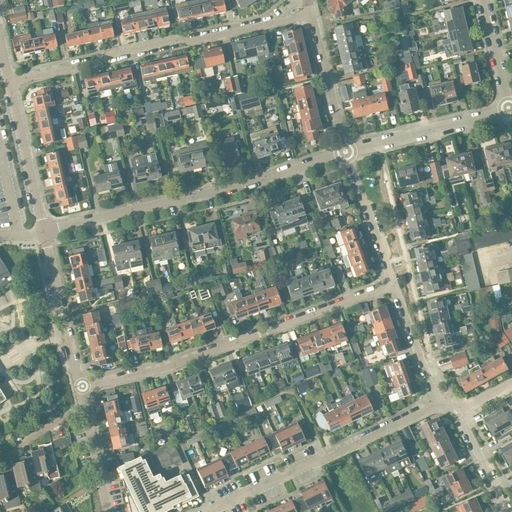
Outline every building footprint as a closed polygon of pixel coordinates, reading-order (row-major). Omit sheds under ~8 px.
[(42,0),(45,9),(52,8),(49,0),(42,0)] [(198,0),(187,3),(188,8),(191,20),(202,18),(199,6),(198,2),(198,0)] [(205,0),(198,2),(199,6),(202,18),(214,15),(210,0),(205,0)] [(210,0),(214,15),(225,13),(222,0),(210,0)] [(250,4),(247,0),(234,0),(240,8),(242,7),(243,8),(250,4)] [(346,6),(354,0),(329,0),(327,2),(332,7),(329,10),(333,15),(334,15),(335,19),(349,16),(346,6)] [(391,0),(392,2),(388,3),(393,10),(399,8),(400,8),(399,2),(398,0),(391,0)] [(410,14),(407,2),(401,4),(404,15),(410,14)] [(176,12),(173,13),(175,22),(178,21),(179,23),(191,20),(188,8),(187,3),(175,5),(176,11),(176,12)] [(388,3),(384,4),(385,9),(386,12),(393,10),(388,3)] [(153,10),(158,28),(169,25),(165,8),(158,10),(157,5),(152,6),(153,10)] [(13,15),(25,13),(23,6),(11,9),(13,15)] [(445,24),(464,19),(463,14),(464,13),(463,11),(462,10),(462,8),(445,12),(447,19),(444,20),(445,24)] [(147,30),(158,28),(153,10),(142,13),(142,14),(143,18),(147,30)] [(15,23),(26,20),(25,13),(13,15),(15,23)] [(147,30),(143,18),(142,14),(131,16),(135,33),(147,30)] [(375,23),(388,20),(386,14),(373,17),(375,23)] [(123,36),(135,33),(131,16),(131,18),(121,20),(120,24),(123,36)] [(464,19),(445,24),(439,25),(440,29),(449,27),(450,34),(467,30),(466,26),(467,25),(466,22),(465,22),(464,19)] [(98,24),(102,40),(113,38),(110,26),(112,26),(111,21),(98,24)] [(102,40),(98,24),(98,23),(97,23),(98,29),(88,31),(91,43),(102,40)] [(338,41),(360,36),(360,35),(361,35),(358,24),(352,25),(337,29),(337,31),(336,31),(338,41)] [(41,31),(45,50),(57,47),(54,36),(53,36),(51,29),(41,31)] [(285,46),(302,42),(299,30),(282,34),(285,46)] [(450,45),(469,40),(469,37),(469,36),(469,34),(468,33),(467,30),(450,34),(447,34),(449,40),(443,41),(444,46),(450,45)] [(34,53),(45,50),(41,31),(36,32),(38,39),(31,41),(34,53)] [(79,45),(91,43),(88,31),(76,34),(79,45)] [(67,48),(79,45),(76,34),(64,36),(67,48)] [(22,55),(34,53),(31,41),(31,39),(30,36),(11,40),(14,53),(21,52),(22,55)] [(341,52),(362,47),(360,36),(338,41),(341,52)] [(266,45),(264,37),(252,39),(256,57),(259,66),(259,65),(269,63),(269,64),(273,62),(269,44),(266,45)] [(246,60),(256,57),(252,39),(241,42),(246,60)] [(402,50),(409,48),(407,39),(400,41),(402,50)] [(444,46),(445,51),(447,57),(455,55),(472,51),(471,49),(472,48),(472,45),(470,45),(469,40),(450,45),(444,46)] [(235,62),(246,60),(241,42),(231,45),(235,62)] [(288,57),(305,53),(302,42),(285,46),(288,57)] [(343,64),(365,58),(362,47),(341,52),(343,64)] [(205,68),(223,64),(220,48),(218,49),(218,48),(213,49),(213,50),(201,52),(205,68)] [(401,66),(412,63),(409,48),(402,50),(402,51),(403,55),(404,58),(399,59),(401,66)] [(290,68),(308,64),(305,53),(288,57),(290,68)] [(174,59),(177,71),(178,75),(193,72),(191,62),(187,63),(186,57),(174,59)] [(365,58),(343,64),(345,72),(347,71),(347,74),(368,69),(365,58)] [(172,72),(177,71),(174,59),(162,62),(166,78),(173,76),(172,72)] [(420,61),(413,63),(413,64),(414,69),(422,67),(420,61)] [(155,80),(166,78),(162,62),(151,64),(155,80)] [(457,81),(463,87),(466,85),(472,84),(472,85),(478,83),(478,82),(479,82),(477,72),(476,71),(477,70),(476,65),(474,66),(474,64),(467,66),(467,63),(462,65),(464,75),(457,81)] [(155,80),(151,64),(139,67),(143,83),(149,81),(150,86),(156,85),(155,80)] [(308,64),(290,68),(293,80),(310,76),(308,64)] [(413,64),(406,66),(410,80),(416,78),(413,64)] [(118,72),(121,84),(121,86),(122,87),(122,91),(136,88),(133,75),(130,76),(129,69),(118,72)] [(196,71),(198,79),(205,77),(203,69),(196,71)] [(121,86),(118,72),(107,74),(110,90),(122,87),(121,86)] [(99,93),(110,90),(107,74),(95,77),(99,93)] [(357,87),(366,85),(364,81),(367,80),(366,75),(353,78),(354,84),(356,83),(357,87)] [(232,77),(235,91),(236,94),(244,93),(240,76),(232,77)] [(392,91),(389,82),(388,76),(381,78),(385,93),(392,91)] [(100,96),(99,93),(95,77),(83,79),(88,99),(100,96)] [(235,91),(232,77),(225,79),(228,93),(235,91)] [(440,81),(429,84),(429,87),(434,107),(440,106),(441,106),(446,105),(441,84),(440,81)] [(453,81),(441,84),(446,105),(453,104),(452,103),(457,102),(456,94),(463,87),(457,81),(454,84),(453,81)] [(296,102),(313,97),(310,87),(293,91),(296,102)] [(37,98),(32,99),(35,111),(48,108),(54,107),(50,89),(36,92),(37,98)] [(402,92),(400,92),(403,104),(400,105),(402,112),(405,111),(406,113),(407,113),(407,114),(413,113),(413,112),(419,110),(414,89),(407,91),(407,89),(401,91),(402,92)] [(367,91),(353,94),(355,102),(353,103),(357,118),(366,116),(367,118),(373,116),(369,99),(367,91)] [(254,109),(260,107),(256,92),(251,94),(254,109)] [(369,99),(373,116),(380,115),(381,112),(388,110),(384,95),(369,99)] [(232,112),(240,110),(237,96),(229,98),(232,112)] [(298,113),(314,109),(313,103),(314,103),(313,97),(296,102),(298,113)] [(146,114),(151,113),(149,103),(143,104),(146,114)] [(179,111),(180,116),(193,113),(194,120),(201,118),(198,106),(179,111)] [(48,108),(35,111),(38,122),(51,119),(50,119),(56,118),(54,107),(48,108)] [(254,109),(256,117),(262,115),(260,107),(254,109)] [(301,124),(318,119),(317,116),(316,116),(314,109),(298,113),(301,124)] [(166,120),(180,116),(179,111),(158,115),(161,128),(167,126),(166,120)] [(90,127),(96,125),(93,114),(87,115),(90,127)] [(133,120),(136,130),(140,129),(140,125),(147,124),(149,132),(156,130),(152,115),(133,120)] [(51,119),(38,122),(40,134),(59,130),(59,129),(53,131),(51,119)] [(318,119),(301,124),(304,135),(305,135),(307,142),(318,139),(316,132),(321,131),(318,119)] [(115,125),(118,137),(124,136),(121,123),(115,125)] [(110,139),(118,137),(115,125),(107,127),(110,139)] [(274,127),(261,132),(263,136),(269,155),(271,155),(282,151),(276,133),(274,127)] [(56,142),(61,141),(59,130),(40,134),(43,146),(56,143),(56,142)] [(261,132),(249,136),(251,142),(257,160),(268,156),(269,155),(263,136),(261,132)] [(77,143),(79,150),(87,148),(84,135),(76,137),(77,143)] [(66,145),(77,143),(76,137),(65,139),(66,145)] [(226,164),(230,163),(238,161),(235,145),(234,145),(233,137),(220,140),(222,149),(221,149),(225,164),(226,163),(226,164)] [(68,152),(79,150),(77,143),(66,145),(68,152)] [(511,157),(509,144),(498,147),(502,165),(504,170),(509,169),(511,180),(511,157)] [(497,166),(502,165),(498,147),(486,150),(490,168),(491,168),(492,173),(495,172),(497,166)] [(193,171),(189,154),(188,154),(187,149),(178,151),(175,154),(171,155),(173,165),(177,164),(179,174),(193,171)] [(58,152),(45,155),(48,167),(67,163),(64,151),(58,152)] [(189,154),(193,171),(205,168),(201,151),(189,154)] [(155,154),(143,157),(148,181),(160,178),(155,154)] [(476,177),(470,154),(458,156),(465,182),(472,180),(472,178),(476,177)] [(465,182),(458,156),(447,159),(453,183),(457,182),(457,184),(465,182)] [(143,157),(129,160),(130,165),(135,184),(148,181),(143,157)] [(67,163),(48,167),(50,178),(63,176),(70,174),(67,163)] [(116,163),(104,166),(106,175),(109,190),(121,187),(117,168),(116,163)] [(435,183),(440,182),(443,181),(439,167),(432,168),(435,183)] [(419,183),(415,168),(404,170),(404,168),(394,171),(396,177),(397,176),(400,187),(409,185),(410,189),(418,187),(417,183),(419,183)] [(109,190),(106,175),(98,177),(97,173),(91,174),(96,193),(109,190)] [(53,190),(66,187),(63,176),(50,178),(53,190)] [(485,180),(488,192),(495,190),(492,179),(485,180)] [(481,193),(488,192),(485,180),(479,182),(481,193)] [(326,188),(334,210),(346,206),(338,185),(334,187),(334,185),(326,188)] [(66,187),(53,190),(56,202),(61,201),(62,207),(73,204),(71,199),(69,199),(66,187)] [(333,210),(334,210),(326,188),(317,191),(318,192),(314,194),(321,214),(326,212),(325,208),(332,206),(333,210)] [(404,208),(435,200),(434,197),(428,198),(426,188),(417,190),(418,192),(401,196),(404,208)] [(450,203),(457,201),(453,188),(447,190),(450,203)] [(286,204),(292,223),(294,228),(306,223),(298,199),(297,200),(296,198),(286,202),(286,203),(286,204)] [(406,219),(424,215),(422,204),(429,202),(430,206),(436,204),(435,200),(404,208),(406,219)] [(274,210),(269,212),(275,229),(279,228),(281,233),(294,228),(292,223),(286,204),(284,204),(283,203),(274,206),(275,207),(273,208),(274,210)] [(237,240),(248,238),(247,234),(258,231),(253,212),(245,214),(246,217),(232,220),(237,240)] [(409,230),(441,223),(440,219),(434,220),(434,219),(426,221),(424,215),(406,219),(409,230)] [(337,220),(340,228),(346,226),(343,218),(337,220)] [(333,230),(340,228),(337,220),(330,222),(333,230)] [(441,223),(409,230),(412,242),(430,238),(428,231),(435,229),(435,228),(445,226),(444,223),(441,224),(441,223)] [(328,224),(319,228),(321,235),(331,231),(328,224)] [(200,228),(205,250),(221,246),(219,239),(216,240),(213,225),(200,228)] [(192,253),(205,250),(200,228),(187,231),(192,253)] [(344,246),(360,240),(355,228),(347,231),(346,228),(338,231),(344,246)] [(499,244),(511,242),(508,229),(496,232),(499,244)] [(316,247),(323,245),(319,232),(312,234),(316,247)] [(493,246),(499,244),(496,232),(490,234),(493,246)] [(161,236),(164,251),(171,249),(172,254),(177,252),(173,234),(161,236)] [(487,247),(493,246),(490,234),(484,235),(487,247)] [(481,249),(487,247),(484,235),(478,237),(481,249)] [(167,260),(164,251),(161,236),(149,239),(153,262),(159,260),(159,262),(167,260)] [(475,250),(481,249),(478,237),(472,238),(475,250)] [(460,241),(459,241),(459,242),(457,242),(460,256),(469,254),(468,249),(471,249),(469,239),(467,240),(467,239),(467,240),(460,241)] [(342,259),(364,251),(360,240),(344,246),(347,256),(342,258),(342,259)] [(124,245),(130,269),(142,266),(136,242),(124,245)] [(299,243),(294,245),(296,253),(302,251),(299,243)] [(117,272),(130,269),(124,245),(111,248),(117,272)] [(279,261),(286,258),(282,246),(275,248),(279,261)] [(417,262),(435,258),(432,246),(414,250),(417,262)] [(448,250),(440,252),(441,256),(442,256),(448,254),(457,252),(456,247),(447,249),(448,250)] [(71,269),(86,266),(90,265),(89,261),(87,260),(85,260),(82,248),(72,251),(73,257),(69,258),(71,269)] [(260,266),(274,263),(270,249),(266,250),(266,249),(258,251),(260,266)] [(99,263),(105,261),(103,250),(96,251),(99,263)] [(332,250),(326,252),(327,255),(329,260),(335,258),(333,253),(332,250)] [(352,267),(367,261),(364,251),(342,259),(346,269),(352,267)] [(461,263),(473,261),(472,254),(460,257),(461,263)] [(420,273),(437,269),(435,258),(417,262),(420,273)] [(0,288),(8,283),(6,279),(10,276),(0,260),(0,288)] [(289,262),(288,260),(283,262),(285,269),(291,267),(289,262)] [(367,261),(352,267),(356,278),(371,272),(367,261)] [(463,269),(475,267),(473,261),(461,263),(463,269)] [(224,279),(230,277),(227,265),(221,266),(224,279)] [(74,281),(89,277),(86,266),(71,269),(74,281)] [(476,273),(475,267),(463,269),(464,275),(476,273)] [(316,270),(323,290),(333,286),(328,270),(322,272),(321,268),(316,270)] [(422,284),(440,280),(437,269),(420,273),(422,284)] [(313,294),(323,290),(316,270),(309,272),(310,276),(307,278),(313,294)] [(504,284),(510,283),(507,270),(502,272),(504,284)] [(341,271),(335,273),(339,284),(345,282),(341,271)] [(498,285),(504,284),(502,272),(495,273),(498,285)] [(465,281),(477,279),(476,273),(464,275),(465,281)] [(189,276),(192,288),(199,287),(197,274),(189,276)] [(192,288),(189,276),(189,275),(182,277),(184,290),(192,288)] [(313,294),(307,278),(302,279),(301,276),(295,278),(302,297),(313,294)] [(77,292),(92,288),(89,277),(74,281),(77,292)] [(115,291),(123,289),(120,277),(113,278),(115,291)] [(291,301),(302,297),(295,278),(289,280),(290,284),(285,285),(291,301)] [(152,281),(155,293),(161,292),(159,280),(152,281)] [(440,280),(422,284),(425,296),(443,292),(440,280)] [(151,294),(155,293),(152,281),(145,283),(148,296),(151,295),(151,294)] [(170,283),(163,285),(165,292),(172,291),(170,283)] [(209,288),(211,295),(220,292),(221,297),(228,295),(223,283),(209,288)] [(489,302),(495,301),(492,286),(485,288),(489,303),(488,303),(489,305),(490,305),(489,302)] [(92,288),(77,292),(79,303),(94,300),(96,299),(94,294),(93,294),(92,288)] [(262,288),(251,291),(253,296),(258,312),(269,309),(263,292),(262,288)] [(263,292),(269,309),(280,305),(274,288),(263,292)] [(482,307),(489,305),(488,303),(489,303),(485,288),(480,289),(478,290),(482,307)] [(197,290),(201,301),(209,298),(206,289),(197,290)] [(151,295),(148,296),(138,298),(139,305),(152,302),(151,295)] [(248,316),(242,300),(240,295),(235,296),(237,302),(231,304),(231,305),(228,306),(227,308),(230,314),(232,315),(234,314),(236,320),(248,316)] [(245,297),(241,298),(242,300),(248,316),(258,312),(253,296),(245,299),(245,297)] [(440,301),(427,304),(430,316),(448,312),(452,311),(451,306),(446,307),(445,300),(440,301)] [(135,301),(119,304),(121,313),(136,310),(135,301)] [(372,325),(388,319),(384,307),(368,314),(372,325)] [(85,327),(99,324),(97,312),(82,315),(85,327)] [(433,327),(450,323),(448,312),(430,316),(433,327)] [(199,318),(204,333),(215,329),(209,314),(199,318)] [(193,337),(204,333),(199,318),(188,322),(193,337)] [(376,336),(392,330),(388,319),(372,325),(376,336)] [(87,338),(102,335),(101,329),(107,328),(106,322),(99,324),(85,327),(87,338)] [(182,341),(193,337),(188,322),(177,326),(182,341)] [(435,338),(440,337),(453,334),(450,323),(433,327),(435,338)] [(329,327),(334,344),(345,340),(339,324),(329,327)] [(355,326),(349,329),(350,333),(356,330),(363,328),(362,324),(355,326)] [(171,345),(182,341),(177,326),(165,330),(171,345)] [(324,348),(334,344),(329,327),(318,331),(324,348)] [(145,329),(150,350),(161,348),(158,333),(152,335),(150,328),(145,329)] [(129,341),(127,341),(128,349),(131,349),(131,350),(137,349),(138,353),(150,350),(145,329),(133,332),(134,338),(129,340),(129,341)] [(380,346),(396,340),(392,330),(376,336),(380,346)] [(313,352),(324,348),(318,331),(307,335),(313,352)] [(498,337),(504,346),(509,342),(502,333),(498,337)] [(453,334),(440,337),(435,338),(438,349),(445,348),(446,354),(460,350),(459,344),(455,344),(453,334)] [(90,349),(105,346),(102,335),(87,338),(90,349)] [(313,352),(307,335),(295,340),(301,356),(308,354),(310,359),(314,357),(313,352)] [(499,349),(504,346),(498,337),(493,340),(499,349)] [(396,340),(380,346),(384,357),(400,352),(396,340)] [(280,346),(275,348),(275,349),(281,364),(282,369),(298,363),(293,350),(288,351),(286,345),(280,347),(280,346)] [(105,346),(90,349),(93,361),(98,360),(99,367),(112,364),(110,356),(107,357),(105,346)] [(358,354),(371,349),(369,346),(363,348),(364,352),(358,354)] [(270,368),(281,364),(275,349),(269,351),(269,350),(264,352),(270,368)] [(371,349),(358,354),(359,359),(366,356),(366,355),(372,353),(371,349)] [(259,372),(270,368),(264,352),(264,353),(258,355),(258,354),(253,356),(259,372)] [(466,359),(468,364),(465,353),(460,354),(462,360),(466,359)] [(452,363),(462,360),(460,354),(450,358),(452,363)] [(259,372),(253,356),(252,356),(252,357),(247,359),(247,358),(242,360),(243,360),(242,361),(247,376),(254,373),(256,378),(260,377),(259,372)] [(491,365),(497,376),(508,370),(502,358),(495,362),(493,357),(489,359),(491,365)] [(454,369),(468,364),(466,359),(462,360),(452,363),(454,369)] [(486,382),(497,376),(491,365),(489,359),(488,360),(489,361),(484,364),(486,367),(481,370),(479,366),(478,366),(480,370),(486,382)] [(391,378),(407,372),(405,367),(406,366),(405,362),(403,362),(403,361),(387,367),(391,378)] [(238,387),(230,363),(219,367),(228,391),(238,387)] [(476,388),(486,382),(480,370),(478,366),(469,371),(469,370),(469,376),(476,388)] [(219,389),(218,388),(225,385),(227,391),(228,391),(219,367),(207,372),(214,390),(219,389)] [(307,379),(312,377),(308,367),(303,369),(307,379)] [(362,377),(368,375),(374,373),(372,367),(360,371),(362,377)] [(469,376),(469,370),(468,369),(462,372),(463,374),(456,378),(456,380),(460,388),(462,387),(466,393),(476,388),(469,376)] [(391,390),(411,382),(410,382),(412,381),(410,377),(408,376),(407,372),(391,378),(394,388),(390,390),(391,390)] [(378,384),(378,383),(374,373),(368,375),(372,386),(378,384)] [(186,379),(193,397),(199,395),(199,396),(204,394),(197,375),(186,379)] [(366,388),(372,386),(368,375),(362,377),(366,388)] [(186,399),(193,397),(186,379),(175,384),(181,402),(186,401),(186,399)] [(275,382),(278,391),(285,388),(282,380),(275,382)] [(306,382),(296,386),(299,395),(309,391),(306,382)] [(411,382),(391,390),(392,394),(396,393),(399,400),(415,394),(414,392),(415,391),(414,388),(412,387),(411,382)] [(251,398),(256,396),(252,385),(247,387),(251,398)] [(158,406),(159,407),(163,405),(164,408),(166,409),(172,407),(173,405),(171,401),(169,402),(164,387),(153,391),(158,406)] [(158,407),(159,407),(158,406),(153,391),(142,395),(149,416),(160,412),(158,407)] [(352,397),(361,417),(372,412),(370,408),(375,406),(370,394),(358,400),(356,394),(352,397)] [(108,403),(103,404),(105,416),(120,412),(120,413),(120,412),(116,395),(106,397),(108,403)] [(133,410),(139,408),(136,397),(130,398),(133,410)] [(271,401),(273,405),(282,401),(279,397),(271,401)] [(351,422),(361,417),(352,397),(351,397),(354,402),(344,407),(351,422)] [(248,398),(235,403),(238,411),(250,406),(248,398)] [(266,409),(273,405),(271,401),(263,404),(266,409)] [(214,405),(219,418),(226,416),(221,402),(214,405)] [(333,411),(331,406),(329,403),(325,404),(325,405),(329,413),(323,416),(318,412),(319,413),(317,416),(317,418),(317,421),(318,424),(320,426),(322,428),(325,429),(328,429),(330,432),(341,427),(333,411)] [(212,421),(219,418),(214,405),(206,407),(212,421)] [(341,427),(351,422),(344,407),(333,411),(341,427)] [(488,432),(511,417),(511,411),(511,410),(504,414),(502,409),(484,419),(486,424),(484,426),(488,432)] [(108,427),(123,424),(126,423),(124,412),(120,412),(120,413),(120,412),(105,416),(108,427)] [(182,420),(187,434),(193,432),(188,417),(182,420)] [(511,417),(488,432),(491,437),(493,436),(496,441),(511,432),(511,427),(511,426),(511,425),(511,417)] [(427,438),(444,430),(439,419),(421,427),(423,432),(424,431),(427,438)] [(284,428),(294,449),(296,449),(295,446),(305,441),(296,423),(284,428)] [(123,424),(108,427),(111,438),(125,435),(123,424)] [(293,450),(294,449),(284,428),(272,434),(279,448),(281,452),(291,448),(293,450)] [(171,440),(182,436),(180,430),(170,434),(171,440)] [(431,449),(449,440),(444,430),(427,438),(430,444),(429,444),(431,449)] [(194,437),(196,442),(204,438),(202,434),(194,437)] [(268,453),(279,448),(272,434),(262,439),(268,453)] [(409,446),(417,443),(412,434),(405,437),(409,446)] [(125,435),(111,438),(113,450),(128,447),(125,435)] [(189,446),(196,442),(194,437),(186,441),(189,446)] [(11,438),(6,440),(7,441),(9,443),(8,444),(9,444),(11,448),(15,445),(11,438)] [(54,449),(71,445),(69,439),(53,443),(54,449)] [(258,458),(268,453),(262,439),(251,444),(258,458)] [(437,459),(454,451),(449,440),(431,449),(432,452),(434,452),(437,459)] [(390,446),(398,464),(402,462),(402,461),(408,457),(400,441),(390,446)] [(31,453),(37,476),(44,474),(49,480),(59,478),(52,448),(50,443),(49,443),(49,444),(44,445),(38,446),(39,451),(31,453)] [(172,443),(163,447),(146,455),(154,472),(176,464),(177,467),(182,464),(172,443)] [(417,443),(409,446),(412,452),(419,448),(417,443)] [(505,462),(511,457),(511,443),(501,450),(504,455),(502,456),(505,462)] [(247,463),(258,458),(251,444),(240,449),(247,463)] [(398,464),(390,446),(380,451),(387,467),(391,474),(401,469),(398,464)] [(236,468),(247,463),(240,449),(230,454),(236,468)] [(380,451),(370,456),(378,474),(380,479),(391,474),(387,467),(380,451)] [(454,451),(437,459),(440,464),(438,465),(441,470),(459,461),(454,451)] [(40,490),(37,476),(31,453),(29,453),(30,457),(19,459),(20,463),(11,465),(12,471),(11,471),(11,469),(15,487),(16,487),(16,489),(25,487),(30,492),(40,490)] [(226,473),(236,468),(230,454),(219,459),(226,473)] [(370,484),(380,479),(378,474),(370,456),(359,461),(370,484)] [(419,467),(426,464),(423,457),(416,461),(419,467)] [(141,462),(139,458),(117,468),(118,469),(121,468),(122,471),(119,473),(123,480),(122,480),(124,488),(129,485),(133,493),(126,496),(126,495),(125,496),(129,511),(166,511),(172,509),(171,506),(178,503),(179,506),(187,502),(185,499),(189,498),(190,501),(198,497),(187,475),(184,477),(183,475),(164,483),(160,474),(152,478),(143,461),(141,462)] [(228,478),(226,473),(219,459),(207,465),(217,486),(219,485),(218,482),(228,478)] [(426,464),(419,467),(422,472),(429,469),(426,464)] [(216,487),(217,486),(207,465),(196,470),(204,489),(214,484),(216,487)] [(0,501),(4,500),(7,504),(8,509),(20,506),(19,504),(15,487),(11,469),(9,470),(4,471),(0,471),(0,501)] [(446,477),(442,479),(447,490),(450,489),(467,481),(465,476),(465,475),(463,470),(462,470),(462,469),(446,477)] [(402,473),(405,479),(411,492),(416,490),(407,471),(402,473)] [(311,484),(321,505),(333,499),(324,481),(314,486),(313,483),(311,484)] [(467,481),(450,489),(452,492),(453,491),(456,498),(472,491),(472,490),(472,489),(470,485),(469,484),(467,481)] [(309,511),(321,505),(311,484),(309,485),(311,487),(301,492),(303,497),(309,511)] [(432,497),(434,503),(438,502),(439,498),(439,497),(444,495),(443,492),(440,494),(437,495),(432,497)] [(414,499),(412,494),(402,498),(405,504),(414,499)] [(296,511),(306,511),(309,511),(303,497),(292,502),(296,511)] [(425,497),(416,501),(420,510),(429,506),(425,497)] [(405,504),(402,498),(392,503),(394,508),(405,504)] [(476,511),(480,510),(478,505),(479,505),(477,499),(476,500),(475,499),(460,506),(462,511),(476,511)] [(283,511),(296,511),(292,502),(281,507),(283,511)] [(379,509),(380,511),(386,511),(394,508),(392,503),(379,509)]
